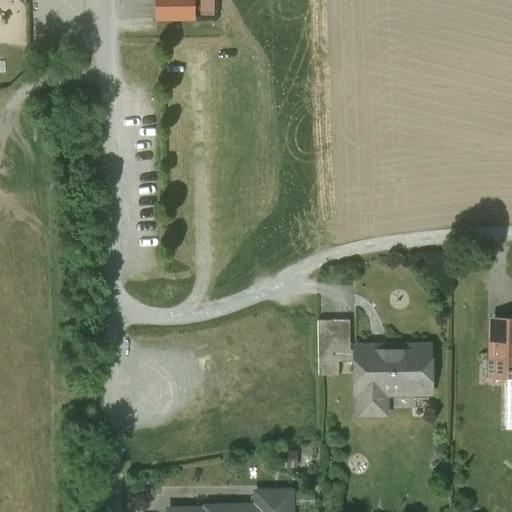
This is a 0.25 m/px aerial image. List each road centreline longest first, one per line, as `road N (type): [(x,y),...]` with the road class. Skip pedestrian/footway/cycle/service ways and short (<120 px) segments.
road 1 (residential): [(511,233),(326,256),(231,293),(120,308)]
road 2 (residential): [(120,308),(108,0)]
road 3 (residential): [(118,511),(120,308)]
